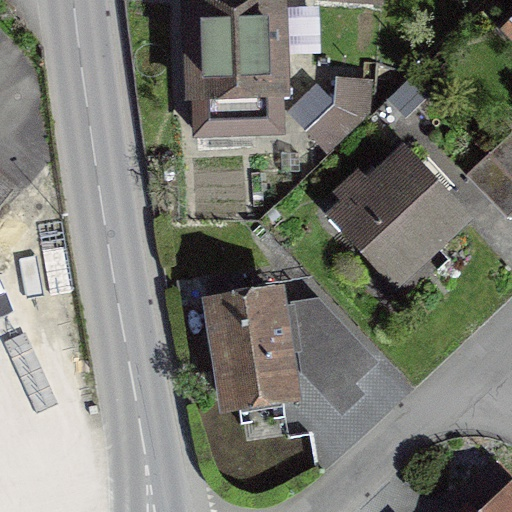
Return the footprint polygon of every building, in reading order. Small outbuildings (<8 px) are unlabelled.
[(274,7),(192,6),(192,131),(273,132),(274,7)] [(326,107),(299,130),(322,158),(363,123),(367,82),(332,79),(326,107)] [(511,135),(491,154),(511,176),(511,135)] [(511,176),(491,154),(470,173),(510,218),(511,216),(511,176)] [(401,155),(333,214),(387,276),(455,217),(401,155)] [(0,179),(0,203),(12,190),(0,179)] [(276,298),(210,310),(229,409),(294,397),(276,298)] [(292,305),(296,323),(346,381),(371,359),(320,302),(292,305)] [(511,511),(511,505),(506,499),(490,511),(511,511)]
